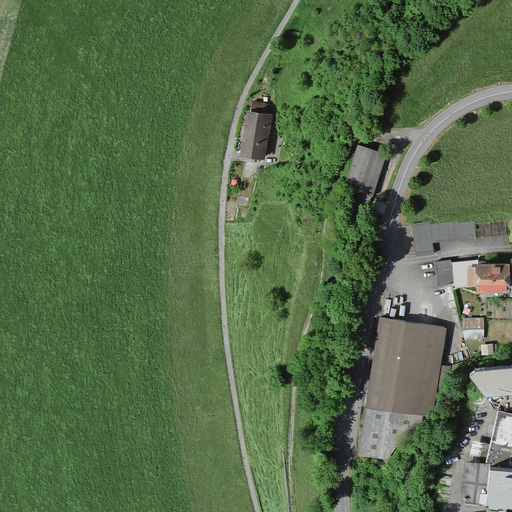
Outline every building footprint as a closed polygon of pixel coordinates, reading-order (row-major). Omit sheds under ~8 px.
[(276,113),(254,111),(253,118),(248,118),(243,155),(266,158),(271,123),(274,123),(276,113)] [(387,152),(358,143),(345,184),(374,193),(387,152)] [(433,222),(415,224),(418,256),(436,254),(435,243),(462,239),(463,243),(480,241),(478,222),(460,224),(460,221),(433,224),(433,222)] [(508,221),(480,224),(481,239),(509,236),(508,221)] [(454,261),(437,263),(440,287),(457,285),(458,287),(480,285),(480,264),(479,261),(455,264),(454,261)] [(510,265),(480,264),(480,285),(480,293),(510,293),(510,265)] [(486,318),(466,319),(466,330),(470,338),(487,338),(486,318)] [(418,463),(442,329),(384,319),(360,452),(418,463)] [(495,344),(485,345),(485,355),(496,354),(495,344)] [(484,397),(511,394),(511,365),(482,368),(484,397)] [(511,507),(511,414),(498,411),(486,463),(465,462),(463,501),(511,507)] [(470,461),(486,462),(487,441),(471,441),(470,461)]
